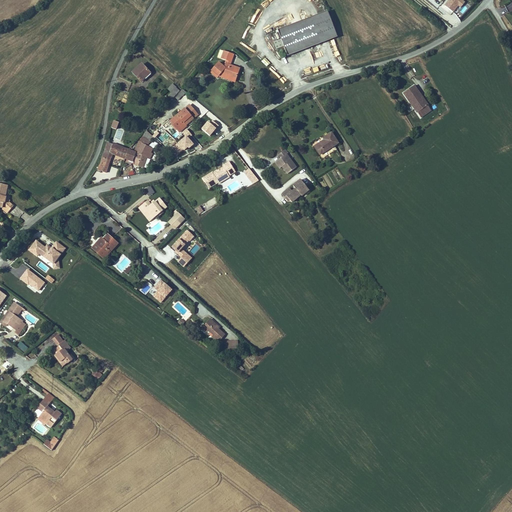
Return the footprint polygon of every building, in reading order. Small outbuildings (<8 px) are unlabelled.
[(332,15),(316,20),(325,46),(342,40),(332,15)] [(282,33),(285,42),(278,45),(281,52),(288,49),(291,59),(318,48),(325,46),(316,20),(295,28),(282,33)] [(244,73),(234,68),(238,58),(228,54),(225,61),(231,63),(228,70),(222,65),(214,74),(221,80),(222,79),(224,77),(240,83),(244,73)] [(144,66),(135,74),(141,82),(146,78),(145,77),(150,72),(144,66)] [(239,86),(240,83),(224,77),(222,79),(239,86)] [(172,83),(167,89),(172,92),(168,96),(173,99),(180,90),(172,83)] [(412,102),(423,93),(419,88),(408,97),(412,102)] [(178,100),(186,92),(183,89),(175,96),(178,100)] [(437,111),(423,93),(412,102),(426,120),(437,111)] [(172,123),(180,133),(196,121),(187,111),(172,123)] [(322,157),(341,146),(334,135),(326,140),(328,142),(317,149),(322,157)] [(150,148),(153,143),(145,138),(142,143),(141,143),(137,150),(140,152),(139,155),(138,155),(139,154),(131,151),(127,161),(135,164),(135,163),(137,163),(136,167),(140,168),(141,168),(146,170),(150,159),(153,161),(155,155),(154,154),(156,150),(150,148)] [(109,143),(106,152),(106,155),(105,155),(103,164),(101,167),(100,171),(109,174),(114,159),(115,156),(127,161),(131,151),(131,150),(116,145),(115,146),(109,143)] [(294,176),(302,170),(293,157),(295,156),(291,151),(286,155),(288,158),(285,161),(281,164),(285,171),(288,169),(294,176)] [(238,171),(234,164),(227,168),(227,169),(224,171),(225,172),(223,174),(222,172),(217,175),(216,174),(207,179),(212,190),(222,184),(222,185),(234,179),(233,177),(232,175),(238,171)] [(253,171),(248,175),(257,187),(263,183),(253,171)] [(313,193),(305,183),(297,189),(299,192),(297,194),(294,191),(286,198),(289,201),(291,199),(293,203),(296,205),(304,198),(305,199),(313,193)] [(0,209),(3,210),(2,211),(8,216),(15,208),(6,200),(7,199),(6,198),(6,197),(5,196),(8,188),(0,185),(0,209)] [(145,189),(149,196),(155,193),(151,185),(145,189)] [(156,216),(157,218),(162,215),(166,211),(170,207),(163,199),(159,202),(155,205),(153,204),(152,201),(144,207),(149,212),(147,214),(151,220),(156,216)] [(194,209),(198,215),(204,211),(200,205),(194,209)] [(187,220),(181,214),(177,218),(171,225),(178,230),(187,220)] [(187,229),(170,247),(181,257),(177,261),(184,267),(192,257),(183,249),(194,235),(187,229)] [(105,261),(119,245),(110,236),(105,242),(103,240),(93,250),(105,261)] [(49,254),(57,261),(59,257),(66,248),(58,241),(53,248),(51,246),(49,248),(47,247),(38,240),(31,249),(39,255),(41,252),(47,257),(49,254)] [(49,254),(47,257),(55,263),(55,268),(61,267),(59,257),(57,261),(49,254)] [(127,274),(133,269),(129,266),(124,271),(127,274)] [(38,292),(46,282),(27,268),(20,278),(38,292)] [(156,291),(152,296),(162,303),(173,288),(160,279),(153,288),(156,291)] [(21,322),(15,318),(21,310),(13,304),(7,312),(8,313),(2,322),(6,325),(15,331),(14,333),(18,336),(25,325),(21,323),(21,322)] [(6,325),(2,322),(8,313),(7,312),(0,322),(0,325),(4,327),(6,325)] [(212,338),(219,344),(226,337),(217,329),(218,328),(210,321),(204,329),(211,335),(214,337),(212,338)] [(73,360),(66,351),(70,349),(64,341),(62,342),(56,334),(50,339),(57,346),(58,346),(60,348),(61,350),(59,352),(55,355),(60,362),(59,363),(62,367),(67,363),(67,364),(73,360)] [(25,352),(29,348),(21,341),(17,345),(25,352)] [(238,343),(226,344),(226,352),(238,351),(238,343)] [(49,394),(44,401),(50,405),(55,399),(49,394)] [(55,414),(48,408),(50,405),(44,401),(38,408),(43,413),(40,417),(48,423),(47,424),(52,428),(62,415),(57,411),(55,414)] [(53,436),(51,441),(46,439),(43,445),(53,450),(59,439),(53,436)]
